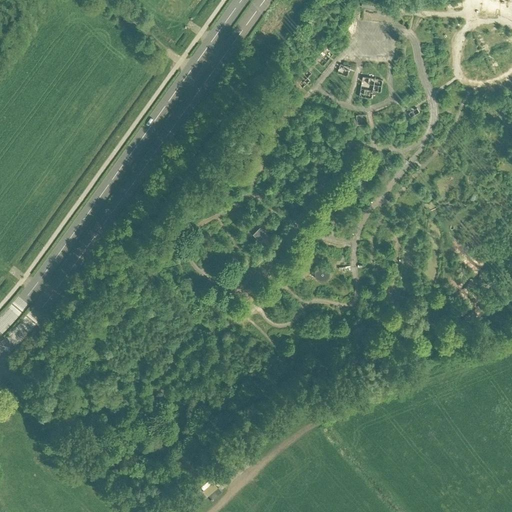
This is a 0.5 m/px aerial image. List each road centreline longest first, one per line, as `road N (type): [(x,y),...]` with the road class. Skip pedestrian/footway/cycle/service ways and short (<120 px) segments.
road 1 (tertiary): [(0,352),(50,297),(264,0)]
road 2 (tertiary): [(241,0),(0,326)]
road 3 (unknown): [(0,368),(107,490)]
